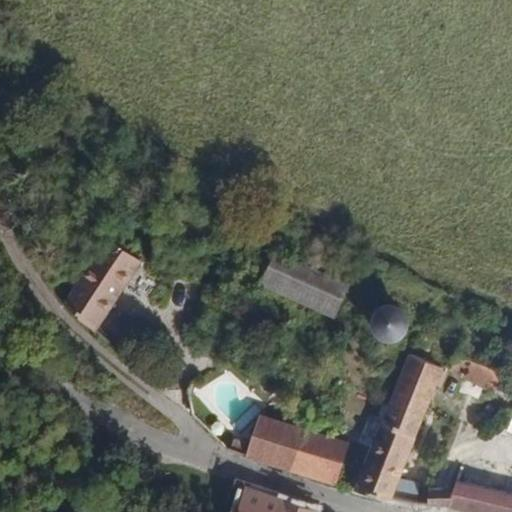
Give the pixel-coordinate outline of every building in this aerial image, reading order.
[(91,329),(137,255),(103,233),(60,303),(91,329)] [(273,255),(260,286),(335,319),(349,288),(273,255)] [(406,328),(407,322),(405,317),(402,312),(397,308),(391,306),(385,307),(380,309),(375,313),(373,319),(372,325),(374,330),(377,335),(382,339),(387,341),(393,340),(399,338),(403,334),(406,328)] [(498,390),(509,361),(464,342),(451,370),(498,390)] [(400,477),(448,364),(411,348),(408,350),(353,489),(352,491),(392,501),(396,492),(418,496),(421,480),(400,477)] [(291,470),(303,430),(260,418),(248,457),(291,470)] [(336,483),(348,444),(303,430),(291,470),(336,483)] [(311,511),(312,510),(313,505),(238,481),(229,511),(311,511)] [(511,511),(511,495),(454,483),(447,506),(473,511),(511,511)]
